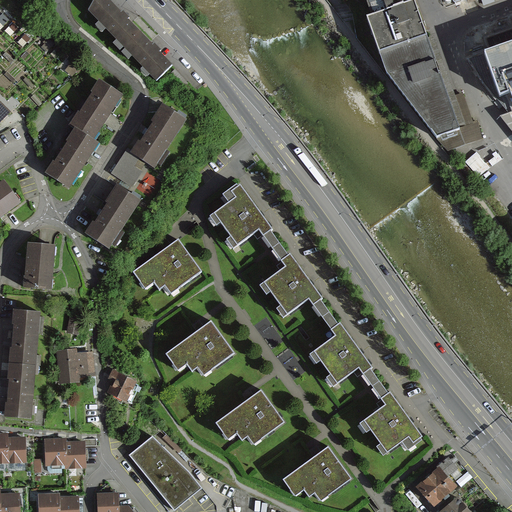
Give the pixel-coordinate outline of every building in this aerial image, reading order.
[(126,49),(144,31),(110,0),(107,0),(91,17),(126,49)] [(386,70),(439,137),(462,129),(416,0),(411,0),(374,13),(367,16),(386,70)] [(369,0),(374,13),(411,0),(369,0)] [(442,0),(449,18),(499,0),(442,0)] [(161,82),(179,63),(144,31),(126,49),(161,82)] [(511,43),(485,53),(501,95),(507,93),(511,107),(511,43)] [(74,128),(93,140),(113,110),(123,95),(99,80),(69,125),(74,128)] [(153,168),(185,119),(163,105),(131,153),(139,158),(153,168)] [(93,140),(74,128),(62,146),(44,172),(68,188),(97,143),(93,140)] [(127,151),(112,173),(131,186),(141,171),(134,166),(139,158),(131,153),(127,151)] [(0,216),(19,202),(2,181),(0,182),(0,216)] [(140,201),(117,186),(86,235),(109,249),(140,201)] [(240,187),(226,197),(232,205),(213,218),(220,228),(224,225),(234,238),(229,241),(235,249),(256,234),(259,231),(273,250),(282,244),(240,187)] [(181,243),(138,274),(148,289),(157,283),(162,290),(168,287),(174,295),(203,274),(181,243)] [(333,314),(282,244),(273,250),(286,268),(282,271),(261,287),(269,297),(273,294),(282,307),(279,309),(286,319),(311,301),(325,320),(333,314)] [(27,245),(23,290),(52,293),(56,248),(27,245)] [(39,313),(12,311),(8,364),(35,366),(39,313)] [(81,316),(70,314),(68,333),(78,335),(81,316)] [(384,384),(333,314),(325,320),(338,338),(313,356),(321,367),(325,364),(334,376),(331,379),(338,388),(358,373),(363,370),(377,389),(384,384)] [(211,325),(168,356),(179,371),(187,364),(193,372),(198,368),(204,376),(233,355),(211,325)] [(57,352),(59,385),(79,383),(78,378),(94,377),(92,353),(77,354),(77,350),(57,352)] [(30,422),(35,366),(8,364),(3,420),(30,422)] [(114,383),(109,394),(125,402),(134,382),(114,372),(110,381),(114,383)] [(426,442),(384,384),(377,389),(389,406),(385,409),(364,424),(370,433),(374,431),(384,444),(380,447),(387,455),(405,442),(413,452),(426,442)] [(262,393),(219,424),(229,438),(238,432),(244,440),(249,436),(255,444),(284,423),(262,393)] [(174,509),(200,488),(190,473),(152,436),(130,454),(174,509)] [(23,441),(4,441),(5,462),(5,466),(24,465),(23,441)] [(53,442),(42,442),(42,467),(62,466),(61,446),(61,442),(53,442)] [(72,445),(61,446),(62,466),(62,470),(81,470),(80,445),(72,445)] [(320,455),(286,480),(296,494),(305,488),(311,496),(316,492),(322,500),(351,479),(329,449),(320,455)] [(457,488),(439,468),(428,479),(417,488),(435,508),(457,488)] [(1,496),(0,496),(0,511),(15,511),(15,496),(1,496)] [(115,496),(99,497),(99,511),(116,511),(115,496)] [(57,497),(38,498),(38,511),(57,511),(57,501),(57,497)] [(471,511),(459,497),(440,511),(471,511)] [(77,511),(77,501),(57,501),(57,511),(77,511)]
